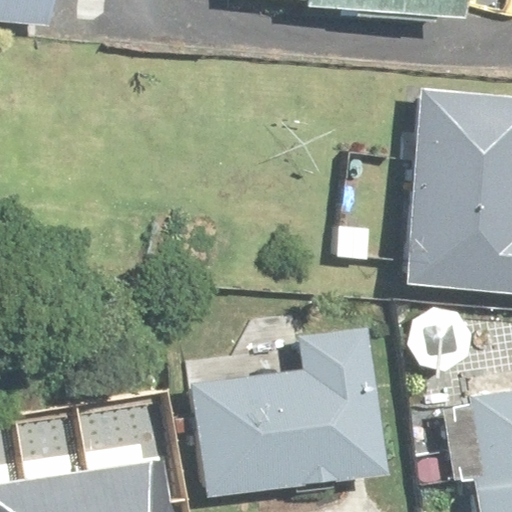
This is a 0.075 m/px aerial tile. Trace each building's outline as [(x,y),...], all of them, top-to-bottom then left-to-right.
[(45,0),(0,0),(0,83),(35,88),(45,0)] [(414,0),(175,0),(172,35),(409,58),(414,0)] [(488,323),(507,129),(362,115),(343,309),(488,323)] [(244,366),(247,395),(121,413),(135,511),(337,511),(319,384),(307,386),(305,360),(244,366)] [(511,511),(511,412),(384,430),(395,511),(511,511)] [(0,511),(65,511),(96,506),(81,426),(0,441),(0,511)]
